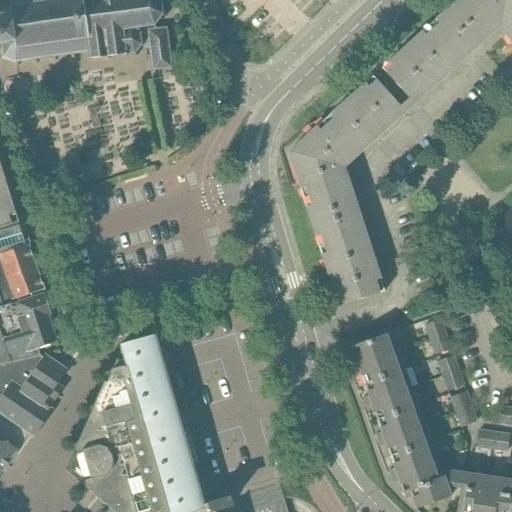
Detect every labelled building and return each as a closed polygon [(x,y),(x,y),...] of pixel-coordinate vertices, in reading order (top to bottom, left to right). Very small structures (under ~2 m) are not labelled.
[(8,0),(10,7),(0,9),(1,15),(0,14),(0,44),(2,44),(3,56),(0,57),(0,58),(1,60),(4,58),(15,63),(15,66),(19,66),(18,62),(88,53),(89,58),(88,60),(90,61),(91,59),(106,57),(107,60),(134,56),(134,57),(137,56),(135,53),(140,46),(143,47),(143,49),(150,48),(152,70),(171,68),(166,28),(157,29),(155,25),(161,16),(166,17),(167,15),(162,13),(161,3),(165,0),(164,0),(8,0)] [(402,50),(382,68),(409,99),(414,104),(422,97),(418,93),(430,82),(438,75),(497,22),(511,8),(511,0),(457,0),(436,19),(423,31),(419,35),(410,43),(402,50)] [(317,127),(289,153),(297,181),(300,190),(306,188),(311,205),(306,206),(307,210),(309,218),(316,237),(321,235),(327,253),(321,254),(323,259),(325,267),(326,270),(326,271),(330,281),(338,307),(384,292),(381,282),(376,283),(337,166),(393,115),(397,120),(405,112),(401,107),(373,76),(353,94),(356,98),(346,107),(343,103),(330,115),(317,127)] [(0,228),(19,223),(12,204),(0,163),(0,228)] [(0,252),(0,264),(6,282),(7,287),(39,277),(28,245),(26,246),(25,244),(0,252)] [(50,310),(39,277),(7,287),(15,310),(18,320),(50,310)] [(0,283),(0,314),(15,310),(7,287),(6,282),(0,283)] [(0,342),(5,360),(28,353),(23,336),(18,320),(15,310),(0,314),(0,342)] [(51,314),(50,310),(18,320),(23,336),(51,327),(47,316),(51,314)] [(425,325),(430,340),(445,335),(440,320),(425,325)] [(51,327),(23,336),(28,353),(38,350),(38,349),(56,343),(51,327)] [(226,502),(225,498),(203,504),(183,437),(154,336),(154,335),(121,345),(124,357),(116,359),(114,366),(112,370),(69,470),(118,511),(227,511),(227,508),(228,508),(226,502)] [(386,335),(369,341),(351,347),(356,360),(350,362),(354,374),(360,372),(369,396),(363,398),(367,410),(373,408),(381,432),(376,434),(380,446),(386,444),(395,468),(389,470),(393,482),(399,480),(406,498),(411,496),(416,509),(450,497),(443,477),(437,479),(386,335)] [(451,349),(445,335),(430,340),(435,355),(451,349)] [(38,350),(28,353),(5,360),(0,362),(0,413),(34,437),(52,410),(50,408),(64,387),(58,383),(66,371),(44,356),(42,358),(40,356),(38,350)] [(437,361),(443,376),(458,371),(453,356),(437,361)] [(464,386),(458,371),(443,376),(448,391),(464,386)] [(450,398),(456,412),(471,407),(466,392),(450,398)] [(476,422),(471,407),(456,412),(461,427),(476,422)] [(499,423),(509,425),(511,409),(501,407),(499,423)] [(476,446),(491,449),(494,432),(478,430),(476,446)] [(509,435),(494,432),(491,449),(507,451),(509,435)] [(0,472),(3,468),(16,450),(0,437),(0,472)] [(511,511),(511,486),(466,480),(461,511),(511,511)]
